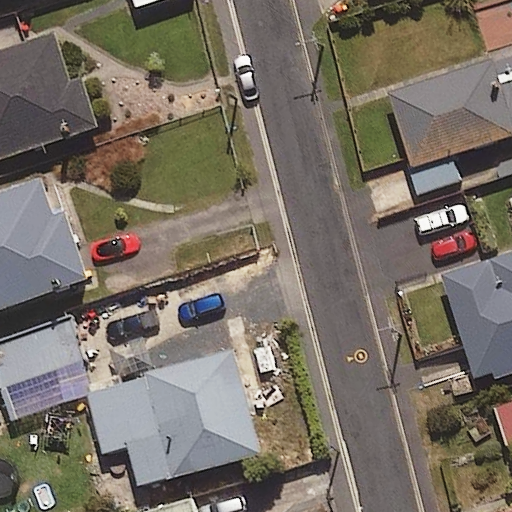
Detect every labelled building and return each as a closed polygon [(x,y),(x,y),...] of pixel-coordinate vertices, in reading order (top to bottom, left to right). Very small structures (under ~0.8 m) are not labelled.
[(55,35),(0,54),(0,156),(94,123),(78,79),(71,81),(55,35)] [(452,156),(511,136),(511,51),(389,91),(422,195),(461,182),(452,156)] [(50,216),(37,179),(0,191),(0,312),(89,282),(65,211),(50,216)] [(511,365),(511,251),(441,272),(472,377),(511,365)] [(72,315),(0,342),(0,395),(89,361),(72,315)] [(83,394),(100,455),(129,446),(141,488),(264,452),(234,350),(83,394)] [(511,446),(511,401),(495,409),(511,447),(511,446)] [(197,511),(193,497),(139,511),(197,511)]
